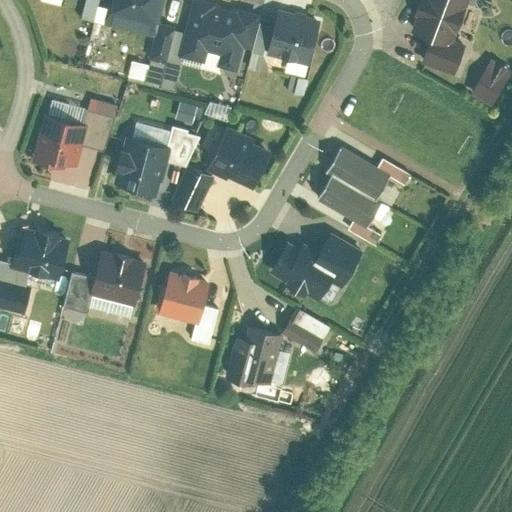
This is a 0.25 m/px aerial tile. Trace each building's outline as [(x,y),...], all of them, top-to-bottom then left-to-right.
[(155,31),(162,0),(114,0),(109,20),(155,31)] [(260,15),(205,0),(194,0),(179,54),(206,61),(209,49),(221,52),(218,64),(238,69),(244,47),(250,48),(260,15)] [(470,0),(422,0),(412,30),(455,45),(470,0)] [(311,63),(320,27),(277,17),(269,53),(311,63)] [(468,90),(492,101),(510,64),(486,53),(468,90)] [(130,58),(128,73),(144,74),(146,59),(130,58)] [(173,85),(178,66),(165,63),(160,82),(173,85)] [(177,97),(174,115),(192,118),(195,101),(177,97)] [(45,113),(34,158),(77,170),(89,125),(45,113)] [(209,167),(255,190),(274,151),(229,129),(209,167)] [(126,138),(115,183),(158,194),(169,148),(126,138)] [(327,171),(333,174),(377,200),(390,175),(406,184),(412,173),(383,157),(379,166),(341,145),(327,171)] [(174,200),(199,212),(216,175),(190,164),(174,200)] [(333,174),(319,197),(354,217),(347,229),(376,246),(383,235),(367,226),(381,202),(377,200),(333,174)] [(60,278),(69,239),(26,229),(20,252),(16,251),(12,267),(60,278)] [(268,272),(319,303),(331,283),(341,288),(361,255),(332,237),(323,253),(303,241),(299,248),(287,241),(268,272)] [(93,294),(135,304),(146,261),(104,250),(93,294)] [(159,312),(198,323),(210,283),(171,271),(159,312)] [(0,306),(24,313),(31,288),(0,279),(0,306)] [(273,384),(286,331),(248,322),(244,336),(236,334),(226,377),(259,384),(260,381),(273,384)]
